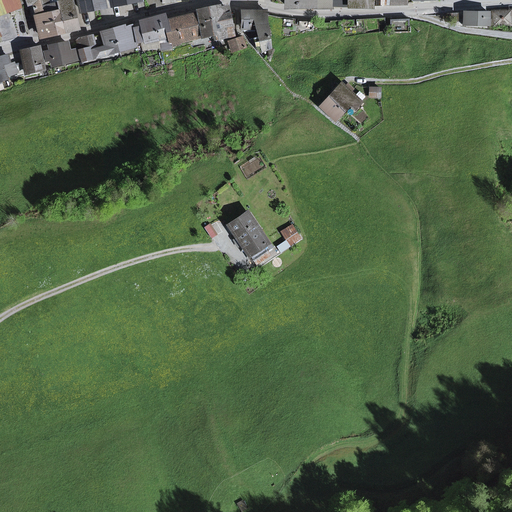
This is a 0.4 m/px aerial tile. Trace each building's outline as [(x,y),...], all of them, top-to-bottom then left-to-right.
[(0,0),(0,37),(2,37),(0,32),(0,15),(21,7),(18,0),(0,0)] [(34,4),(37,17),(60,12),(57,2),(53,3),(53,4),(50,5),(48,0),(43,0),(40,1),(33,3),(34,4)] [(61,19),(64,32),(79,29),(72,0),(66,0),(57,2),(60,12),(61,19)] [(79,0),(82,11),(94,8),(92,0),(79,0)] [(92,0),(94,8),(105,6),(104,0),(92,0)] [(331,8),(331,6),(331,2),(331,0),(313,0),(314,6),(313,6),(314,8),(331,8)] [(212,36),(213,41),(234,37),(228,8),(187,17),(186,17),(191,36),(192,40),(212,36)] [(268,29),(267,23),(266,14),(266,12),(243,11),(243,30),(244,30),(244,32),(255,32),(255,28),(257,28),(268,29)] [(493,26),(511,25),(511,11),(492,12),(493,26)] [(37,17),(39,24),(61,19),(60,12),(37,17)] [(489,19),(489,13),(465,12),(465,25),(490,25),(491,19),(489,19)] [(180,42),(179,40),(191,36),(186,17),(187,17),(165,22),(164,23),(168,36),(172,47),(180,45),(180,42)] [(154,20),(158,38),(168,36),(164,23),(165,22),(165,18),(154,20)] [(39,24),(42,37),(64,32),(61,19),(39,24)] [(390,20),(390,32),(409,31),(409,19),(390,20)] [(144,40),(145,41),(158,38),(154,20),(140,23),(141,28),(134,30),(136,42),(144,40)] [(120,51),(136,46),(136,42),(134,30),(133,27),(125,29),(125,28),(114,31),(120,51)] [(250,40),(261,53),(271,49),(268,29),(257,28),(259,37),(250,40)] [(94,49),(97,58),(120,51),(114,31),(102,34),(106,47),(94,49)] [(102,44),(99,35),(92,36),(94,46),(102,44)] [(76,40),(78,49),(94,46),(92,36),(76,40)] [(234,40),(238,50),(245,48),(242,37),(234,40)] [(229,42),(232,52),(238,50),(234,40),(229,42)] [(159,43),(161,51),(172,49),(169,41),(159,43)] [(70,63),(79,61),(77,50),(69,53),(67,43),(49,47),(50,52),(44,52),(46,61),(51,60),(53,66),(70,62),(70,63)] [(27,74),(45,69),(41,48),(23,52),(27,74)] [(78,51),(81,60),(92,57),(89,48),(78,51)] [(0,89),(11,86),(7,76),(4,67),(10,66),(8,56),(0,59),(0,89)] [(24,75),(22,63),(14,65),(17,73),(18,76),(24,75)] [(4,67),(7,76),(17,73),(14,65),(14,64),(10,66),(4,67)] [(348,83),(345,86),(351,92),(354,89),(348,83)] [(345,86),(342,84),(336,91),(350,105),(349,106),(355,111),(359,106),(362,101),(351,92),(345,86)] [(369,88),(369,97),(380,98),(380,89),(369,88)] [(321,107),(336,121),(349,106),(350,105),(336,91),(321,107)] [(268,250),(265,245),(269,242),(260,228),(262,227),(258,221),(255,223),(247,213),(230,225),(254,260),(268,250)] [(211,238),(218,235),(210,224),(205,228),(211,238)] [(300,238),(292,225),(281,232),(287,241),(290,246),(300,238)] [(287,241),(278,247),(281,252),(290,246),(287,241)] [(242,501),(236,504),(241,511),(247,508),(242,501)]
